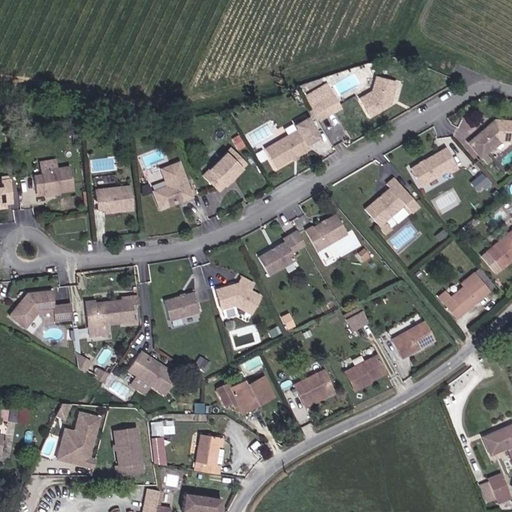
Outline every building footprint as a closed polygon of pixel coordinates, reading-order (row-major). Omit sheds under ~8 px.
[(389,102),(393,78),(373,75),(371,89),(359,96),(369,114),(389,102)] [(339,106),(331,92),(309,106),(317,119),(339,106)] [(305,143),(318,136),(306,116),(293,124),(296,128),(264,146),(274,166),(308,147),(305,143)] [(511,122),(494,120),(467,141),(480,157),(486,163),(490,159),(485,153),(500,141),(511,142),(511,122)] [(325,130),(332,142),(344,135),(337,123),(325,130)] [(252,143),(267,138),(263,128),(249,133),(252,143)] [(218,189),(246,162),(230,146),(203,174),(218,189)] [(457,168),(445,148),(410,168),(419,185),(420,185),(447,169),(449,172),(457,168)] [(192,196),(178,161),(160,168),(167,186),(152,191),(159,209),(173,204),(176,199),(183,196),(185,199),(192,196)] [(71,165),(41,167),(41,171),(34,172),(36,191),(45,190),(45,194),(75,189),(71,165)] [(469,180),(477,192),(490,184),(482,171),(469,180)] [(422,185),(424,190),(441,183),(439,177),(422,185)] [(13,202),(10,178),(1,179),(2,186),(0,186),(0,206),(4,206),(4,203),(13,202)] [(388,188),(363,208),(377,225),(389,215),(401,206),(408,213),(416,207),(393,178),(385,184),(388,188)] [(132,209),(130,185),(95,189),(97,209),(104,208),(105,212),(132,209)] [(395,223),(407,213),(401,206),(389,215),(395,223)] [(335,214),(312,226),(311,224),(304,228),(316,249),(346,232),(335,214)] [(491,273),(511,256),(511,226),(476,255),(491,273)] [(295,258),(284,241),(258,257),(268,274),(295,258)] [(486,290),(469,270),(463,275),(466,279),(446,297),(441,292),(435,298),(450,314),(461,305),(464,308),(486,290)] [(214,288),(220,308),(234,303),(249,313),(259,295),(248,290),(252,283),(240,276),(236,282),(214,288)] [(26,292),(5,315),(21,328),(37,313),(52,312),(53,320),(63,319),(62,303),(52,304),(50,290),(26,292)] [(198,311),(193,292),(163,301),(169,320),(198,311)] [(94,299),(84,300),(87,325),(87,324),(105,323),(123,321),(123,324),(131,323),(130,306),(129,296),(121,297),(121,299),(94,302),(94,299)] [(137,296),(129,296),(130,306),(138,305),(137,296)] [(70,318),(68,303),(62,303),(63,319),(70,318)] [(464,308),(461,305),(450,314),(453,318),(464,308)] [(342,318),(348,329),(365,320),(359,309),(342,318)] [(173,324),(195,319),(194,315),(172,320),(173,324)] [(399,357),(431,339),(421,321),(389,339),(399,357)] [(105,323),(87,324),(88,334),(106,333),(105,323)] [(367,380),(365,377),(381,369),(373,353),(339,369),(349,389),(367,380)] [(159,365),(157,367),(136,354),(126,371),(140,380),(154,389),(164,395),(176,375),(159,365)] [(89,364),(84,361),(80,363),(76,363),(77,370),(84,374),(89,364)] [(297,399),(298,401),(315,394),(313,390),(327,385),(319,368),(289,382),(286,375),(274,381),(287,404),(297,399)] [(101,383),(105,376),(97,372),(93,378),(101,383)] [(240,380),(227,386),(224,382),(215,386),(223,403),(228,401),(230,405),(235,403),(236,406),(251,399),(253,404),(270,395),(259,376),(242,384),(240,380)] [(154,389),(140,380),(135,388),(149,397),(154,389)] [(327,385),(313,390),(315,394),(316,397),(329,391),(327,385)] [(238,411),(253,404),(251,399),(236,406),(238,411)] [(61,415),(67,400),(58,400),(53,412),(61,415)] [(15,418),(17,405),(8,403),(6,416),(15,418)] [(85,456),(95,416),(76,411),(71,430),(69,438),(59,436),(54,456),(70,460),(72,453),(85,456)] [(150,420),(150,435),(163,435),(162,420),(150,420)] [(138,462),(136,426),(113,428),(116,463),(111,463),(112,472),(128,471),(127,463),(138,462)] [(69,438),(71,430),(61,427),(59,436),(69,438)] [(511,430),(511,429),(483,441),(491,457),(505,451),(511,466),(511,430)] [(164,436),(151,436),(151,463),(164,463),(164,436)] [(218,439),(198,436),(193,471),(219,475),(220,465),(216,464),(217,448),(218,439)] [(90,466),(92,458),(85,456),(72,453),(70,460),(90,466)] [(139,471),(138,462),(127,463),(128,471),(139,471)] [(509,500),(500,480),(486,486),(493,504),(494,507),(509,500)] [(493,504),(486,486),(477,490),(485,507),(493,504)] [(167,511),(151,509),(153,492),(142,491),(139,511),(167,511)] [(179,511),(216,511),(219,501),(182,496),(179,511)]
